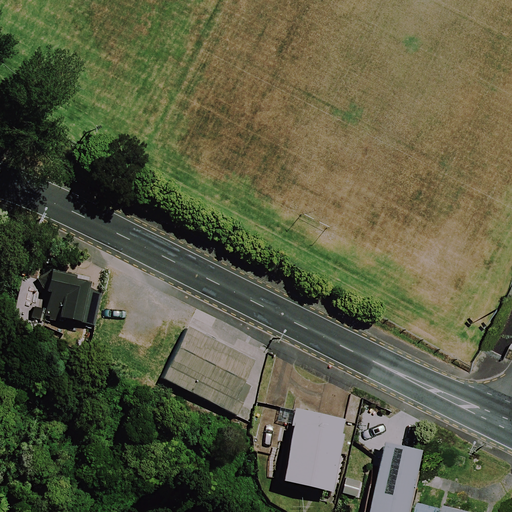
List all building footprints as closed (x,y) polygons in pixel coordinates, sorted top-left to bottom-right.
[(101,282),(51,273),(42,319),(92,329),(101,282)] [(206,339),(187,329),(162,381),(237,417),(251,388),(244,384),(255,363),(206,339)] [(344,422),(294,411),(279,482),(329,493),(344,422)] [(407,511),(420,454),(385,446),(370,511),(407,511)] [(471,511),(424,500),(421,511),(471,511)]
